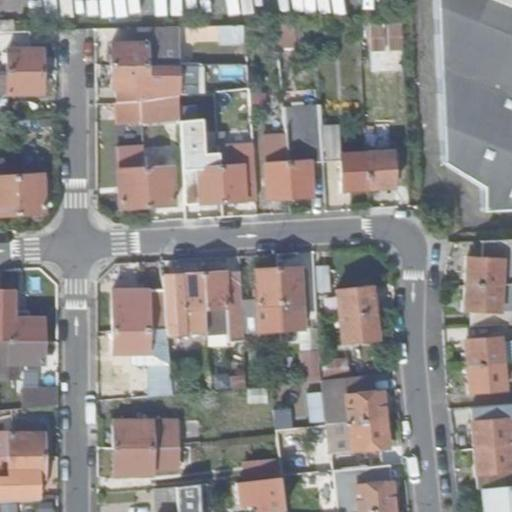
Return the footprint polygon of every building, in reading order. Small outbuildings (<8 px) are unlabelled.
[(511,0),(437,0),(448,163),(487,186),(477,209),(511,207),(511,0)] [(113,66),(178,65),(177,29),(140,29),(141,44),(112,44),(113,66)] [(7,73),(43,72),(42,51),(6,52),(7,73)] [(179,96),(178,65),(113,66),(113,91),(139,90),(139,101),(141,101),(179,96)] [(44,95),(43,72),(7,73),(0,73),(0,115),(8,114),(7,97),(44,95)] [(116,121),(142,119),(141,101),(139,101),(115,103),(116,121)] [(224,202),(220,143),(211,143),(212,153),(200,154),(197,117),(180,118),(182,170),(200,169),(202,203),(224,202)] [(370,189),(368,153),(341,155),(339,125),(323,126),(325,162),(342,161),(343,182),(351,182),(352,190),(370,189)] [(311,163),(325,162),(323,126),(308,127),(311,163)] [(288,165),(287,151),(286,140),(285,137),(265,138),(270,200),(290,198),(288,165)] [(286,140),(287,151),(296,150),(295,139),(286,140)] [(224,202),(258,200),(254,151),(230,152),(229,142),(220,143),(224,202)] [(146,169),(145,160),(145,150),(144,147),(119,149),(123,208),(148,206),(146,169)] [(145,150),(145,160),(153,160),(153,150),(145,150)] [(385,180),(395,179),(393,151),(368,153),(370,189),(386,188),(385,180)] [(0,215),(19,214),(16,177),(5,178),(4,162),(0,162),(0,215)] [(311,163),(288,165),(290,198),(314,196),(311,163)] [(146,169),(148,206),(175,204),(173,167),(146,169)] [(16,177),(19,214),(47,212),(44,175),(16,177)] [(385,180),(386,188),(396,187),(395,179),(385,180)] [(344,191),(352,190),(351,182),(343,182),(344,191)] [(511,280),(511,238),(478,240),(479,256),(463,257),(465,283),(511,280)] [(315,264),(317,290),(331,289),(329,263),(315,264)] [(279,270),(281,331),(305,330),(302,269),(279,270)] [(259,332),(281,331),(279,270),(256,271),(256,276),(241,277),(242,316),(258,315),(259,332)] [(227,317),(242,316),(241,277),(226,277),(226,272),(204,273),(208,334),(228,333),(227,317)] [(185,335),(208,334),(204,273),(163,275),(165,290),(166,309),(184,309),(185,335)] [(511,323),(511,280),(465,283),(466,299),(475,299),(475,307),(476,326),(511,323)] [(341,315),(376,311),(374,287),(338,290),(341,315)] [(148,331),(168,329),(166,309),(165,290),(115,292),(114,331),(148,331)] [(466,308),(475,307),(475,299),(466,299),(466,308)] [(376,311),(341,315),(343,342),(378,338),(376,311)] [(8,341),(44,342),(44,318),(9,317),(8,341)] [(173,394),(168,329),(148,331),(114,331),(114,353),(134,353),(135,367),(158,365),(160,383),(130,386),(131,398),(173,394)] [(466,365),(501,363),(499,337),(472,339),(473,348),(465,349),(466,365)] [(464,340),(465,349),(473,348),(472,339),(464,340)] [(44,363),(44,342),(8,341),(0,340),(0,376),(19,377),(19,363),(44,363)] [(324,351),(326,374),(348,372),(347,357),(340,357),(339,349),(324,351)] [(323,380),(321,353),(303,355),(304,382),(323,380)] [(503,387),(501,363),(466,365),(468,383),(476,382),(476,390),(503,387)] [(348,423),(385,419),(382,392),(374,393),(371,375),(334,379),(336,397),(345,396),(348,423)] [(468,391),(476,390),(476,382),(468,383),(468,391)] [(24,408),(58,406),(58,387),(24,387),(24,408)] [(511,402),(477,406),(479,421),(470,422),(473,448),(507,445),(511,444),(511,402)] [(469,406),(470,422),(479,421),(477,406),(469,406)] [(343,470),(383,466),(381,447),(387,447),(385,419),(348,423),(327,425),(330,453),(341,451),(343,470)] [(151,449),(177,446),(177,421),(114,421),(114,447),(151,449)] [(8,455),(43,456),(43,432),(40,432),(40,423),(13,423),(13,432),(8,432),(8,455)] [(483,489),(511,485),(511,468),(510,469),(507,445),(473,448),(475,465),(482,465),(483,472),(476,473),(478,490),(483,489)] [(179,449),(151,449),(114,447),(113,474),(150,474),(151,467),(179,467),(179,449)] [(43,476),(43,456),(8,455),(8,475),(0,474),(0,501),(37,498),(37,476),(43,476)] [(249,480),(277,477),(276,460),(248,463),(249,480)] [(370,511),(393,509),(390,486),(389,486),(387,465),(383,466),(343,470),(335,471),(339,511),(370,511)] [(475,465),(476,473),(483,472),(482,465),(475,465)] [(284,511),(281,477),(277,477),(249,480),(240,481),(244,505),(258,503),(259,511),(284,511)] [(200,485),(200,511),(211,511),(210,484),(200,485)] [(177,511),(200,511),(200,485),(176,487),(177,511)] [(511,511),(511,485),(483,489),(485,511),(511,511)] [(155,511),(177,511),(176,487),(154,489),(155,511)]
